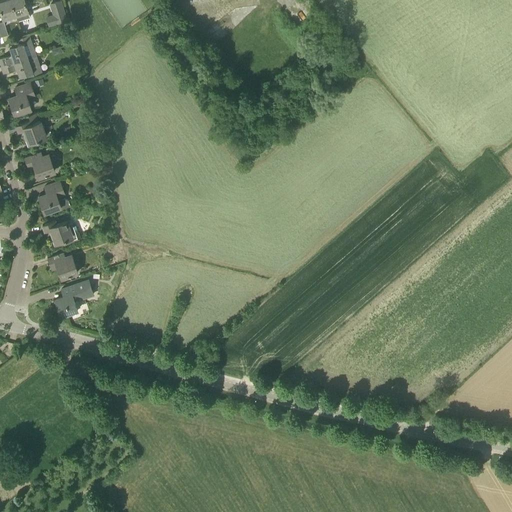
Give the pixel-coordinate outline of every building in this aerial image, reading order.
[(4,0),(0,1),(0,9),(3,19),(15,15),(10,0),(4,0)] [(24,0),(10,0),(15,15),(16,15),(18,21),(30,17),(24,0)] [(60,0),(50,3),(53,14),(46,16),(49,26),(68,20),(62,0),(60,0)] [(12,54),(0,58),(0,63),(1,67),(36,54),(29,34),(17,39),(18,43),(10,46),(12,54)] [(42,73),(36,54),(1,67),(3,74),(17,69),(20,77),(23,75),(25,79),(42,73)] [(44,84),(42,78),(35,80),(37,86),(44,84)] [(33,96),(35,96),(30,83),(15,88),(17,95),(9,98),(10,98),(11,101),(10,101),(15,115),(31,109),(30,107),(31,107),(28,99),(33,97),(33,96)] [(46,136),(41,120),(40,120),(37,112),(26,116),(28,120),(16,125),(19,132),(24,130),(29,144),(40,140),(39,138),(46,136)] [(49,174),(48,172),(54,170),(48,153),(53,152),(51,147),(25,156),(28,165),(34,164),(39,178),(49,174)] [(71,206),(69,200),(64,198),(59,200),(57,196),(64,194),(60,181),(45,186),(47,193),(39,196),(45,213),(59,208),(60,209),(71,206)] [(81,239),(76,225),(69,227),(67,220),(56,223),(55,220),(43,224),(45,232),(50,230),(55,244),(65,240),(66,244),(81,239)] [(72,275),(71,273),(78,271),(72,254),(65,256),(64,252),(48,257),(51,264),(56,262),(62,278),(72,275)] [(61,289),(64,296),(55,299),(56,299),(57,299),(58,303),(57,303),(61,316),(78,310),(74,299),(81,297),(81,298),(94,294),(89,279),(76,284),(61,289)]
